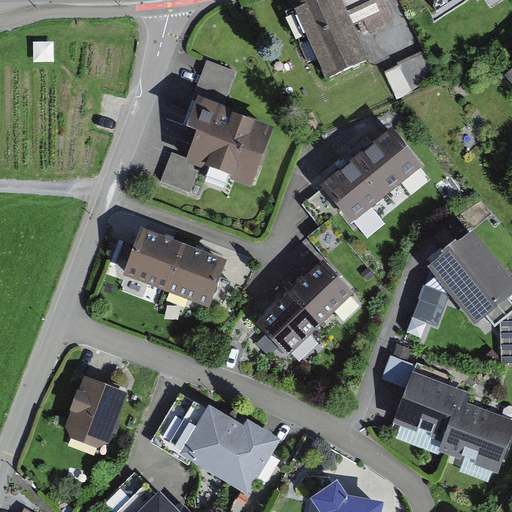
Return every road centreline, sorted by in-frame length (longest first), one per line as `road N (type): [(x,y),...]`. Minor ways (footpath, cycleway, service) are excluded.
road 1 (residential): [(60,320),(351,439),(412,478),(433,511)]
road 2 (residential): [(174,0),(60,320)]
road 3 (residential): [(60,320),(0,483)]
